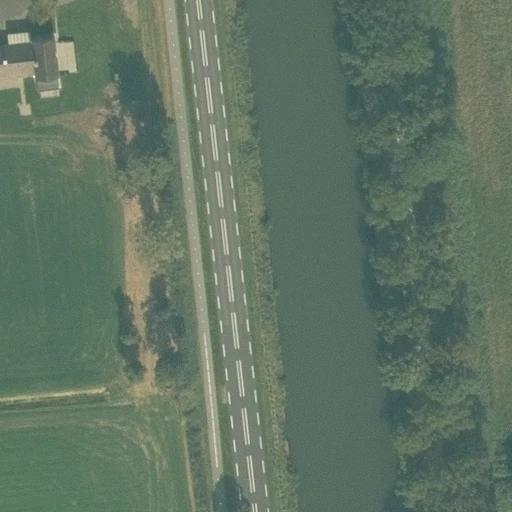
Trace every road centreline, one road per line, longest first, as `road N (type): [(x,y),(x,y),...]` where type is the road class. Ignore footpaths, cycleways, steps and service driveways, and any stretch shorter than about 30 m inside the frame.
road 1 (primary): [(253,511),(197,0)]
road 2 (track): [(443,511),(388,0)]
